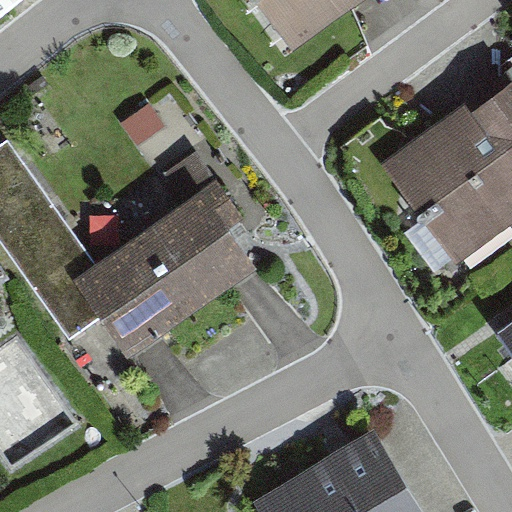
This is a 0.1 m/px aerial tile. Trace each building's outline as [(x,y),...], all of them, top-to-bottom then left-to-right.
[(369,0),(254,0),(294,54),(369,0)] [(511,81),(474,110),(468,102),(383,165),(457,266),(511,225),(511,81)] [(260,266),(206,190),(97,265),(10,141),(0,147),(0,239),(71,340),(101,319),(129,358),(260,266)] [(511,321),(498,332),(511,351),(511,321)] [(426,511),(376,432),(256,501),(262,511),(426,511)]
